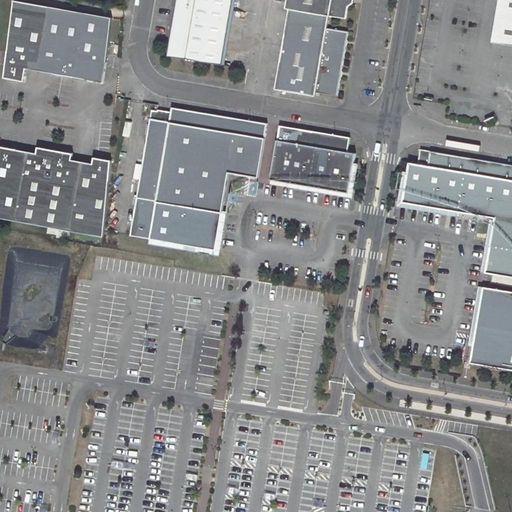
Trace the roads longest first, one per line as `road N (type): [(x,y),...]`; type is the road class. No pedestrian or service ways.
road 1 (residential): [(390,124),(357,348),(377,378),(511,407)]
road 2 (residential): [(149,0),(141,48),(146,74),(164,89),(390,124)]
road 3 (residential): [(413,0),(390,124)]
road 4 (residential): [(390,124),(511,145)]
